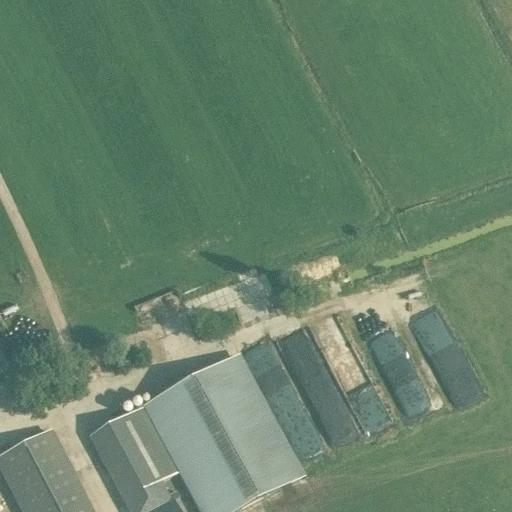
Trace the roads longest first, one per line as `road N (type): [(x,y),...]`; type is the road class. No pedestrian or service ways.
road 1 (track): [(511,206),(0,398)]
road 2 (track): [(0,188),(81,368),(90,399),(71,420)]
